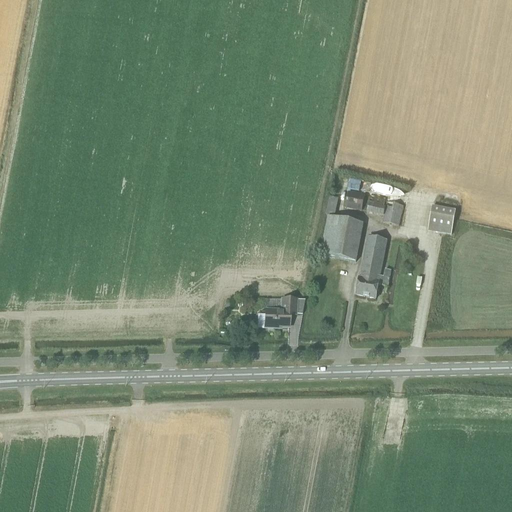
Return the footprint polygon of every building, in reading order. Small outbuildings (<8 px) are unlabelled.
[(362,211),(365,196),(349,193),(346,208),(362,211)] [(370,196),(367,213),(384,216),(386,208),(384,207),(386,199),(370,196)] [(339,199),(330,197),(326,216),(335,217),(339,199)] [(387,203),(386,208),(384,216),(383,223),(400,226),(404,207),(387,203)] [(428,231),(452,235),(456,211),(433,207),(428,231)] [(328,219),(321,256),(356,263),(364,226),(328,219)] [(356,296),(377,300),(378,292),(379,286),(385,287),(384,293),(387,293),(391,271),(385,270),(384,277),(381,277),(388,241),(368,238),(360,278),(356,296)] [(280,311),(265,311),(264,315),(258,315),(258,329),(267,329),(267,330),(273,330),(276,330),(276,328),(289,329),(289,316),(297,316),(297,315),(303,316),(305,301),(297,301),(297,300),(281,300),(265,300),(265,303),(266,303),(265,307),(273,307),(277,305),(281,305),(280,311)]
